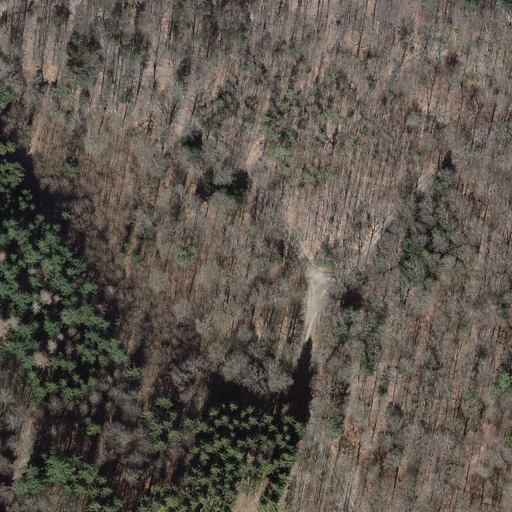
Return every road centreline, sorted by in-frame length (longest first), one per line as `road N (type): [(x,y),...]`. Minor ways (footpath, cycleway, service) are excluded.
road 1 (track): [(312,287),(252,186),(109,44),(78,0)]
road 2 (track): [(174,396),(132,353),(0,125)]
road 3 (track): [(511,130),(312,287)]
road 4 (track): [(318,441),(300,368),(312,287)]
road 5 (track): [(174,396),(124,413),(93,450),(68,454),(41,444)]
road 6 (track): [(318,441),(285,423),(174,396)]
